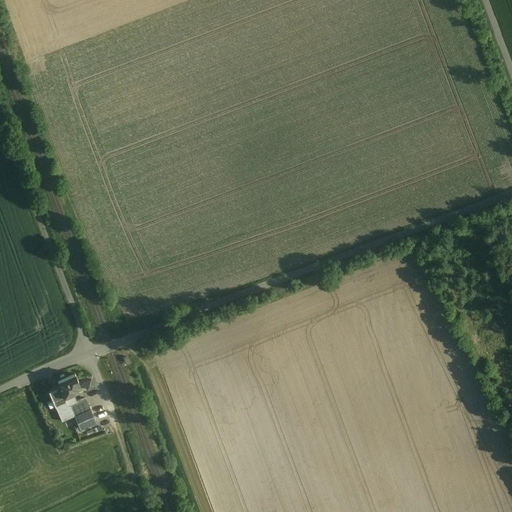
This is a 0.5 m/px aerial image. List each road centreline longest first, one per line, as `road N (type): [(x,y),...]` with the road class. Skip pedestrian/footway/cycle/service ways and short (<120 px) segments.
road 1 (unclassified): [(109,347),(511,194)]
road 2 (track): [(89,354),(144,511)]
